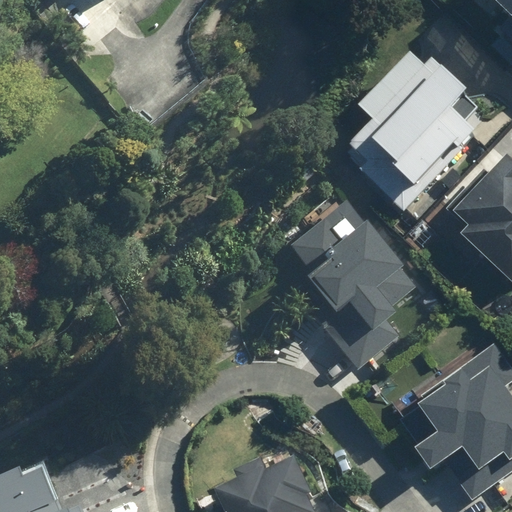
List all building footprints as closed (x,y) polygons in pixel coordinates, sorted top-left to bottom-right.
[(511,0),(495,0),(495,1),(511,17),(511,26),(504,34),(511,42),(511,0)] [(409,216),(483,137),(461,117),(477,99),(439,64),(352,157),(369,174),(366,176),(409,216)] [(473,235),(468,240),(511,281),(511,161),(496,179),(488,172),(449,213),(473,235)] [(311,315),(355,374),(401,340),(390,324),(394,321),(375,294),(402,274),(372,233),(370,235),(365,228),(363,229),(345,205),(288,247),(311,278),(303,283),(321,307),(311,315)] [(511,389),(511,366),(499,348),(426,400),(431,406),(405,425),(441,474),(469,454),(486,478),(511,460),(511,459),(511,392),(510,390),(511,389)] [(229,511),(320,511),(316,502),(321,500),(304,463),(273,477),(267,462),(236,476),(241,486),(222,495),(229,511)] [(53,511),(51,507),(57,504),(41,468),(0,486),(0,511),(53,511)]
